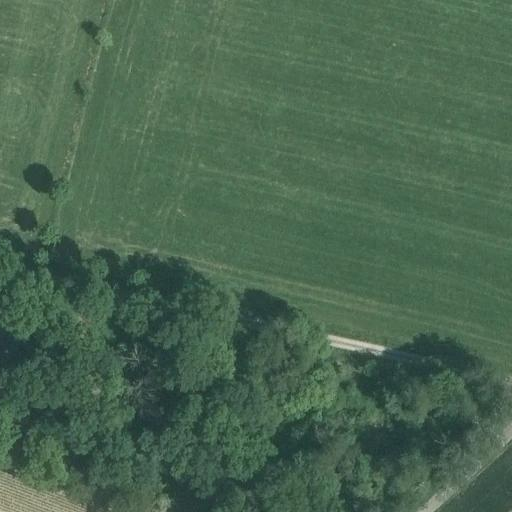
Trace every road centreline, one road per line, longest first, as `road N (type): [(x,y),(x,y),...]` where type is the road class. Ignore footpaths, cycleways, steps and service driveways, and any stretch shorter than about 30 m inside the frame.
road 1 (track): [(511,386),(0,266)]
road 2 (unclassified): [(422,511),(511,431)]
